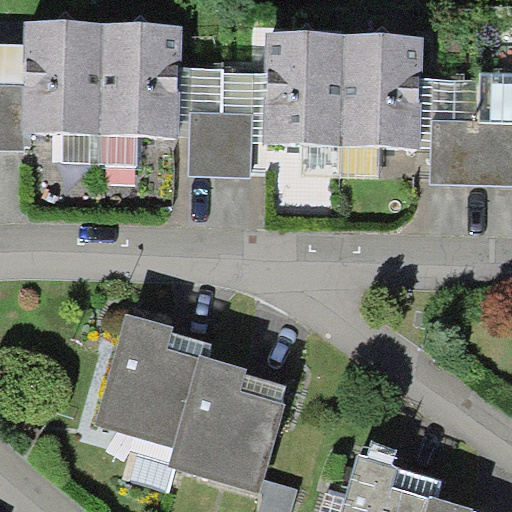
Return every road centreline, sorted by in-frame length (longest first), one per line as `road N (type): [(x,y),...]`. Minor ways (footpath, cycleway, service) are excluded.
road 1 (residential): [(0,254),(316,260)]
road 2 (residential): [(511,429),(351,322),(316,260)]
road 3 (residential): [(316,260),(511,260)]
